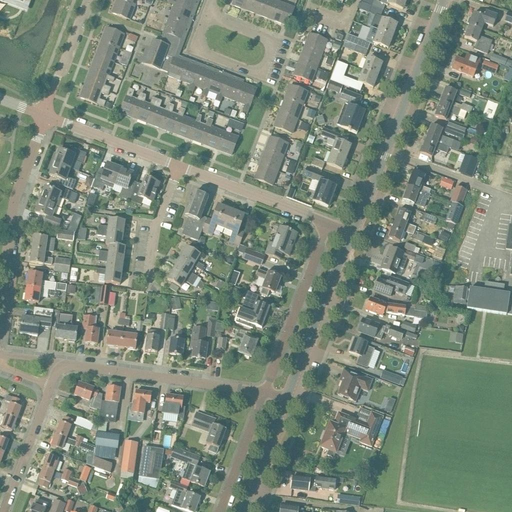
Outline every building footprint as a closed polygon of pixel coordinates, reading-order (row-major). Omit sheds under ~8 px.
[(0,0),(27,11),(30,0),(0,0)] [(194,15),(199,0),(198,0),(175,0),(173,7),(194,15)] [(246,11),(250,0),(234,0),(232,6),(240,8),(241,7),(247,9),(246,11)] [(250,0),(246,11),(253,14),(255,12),(260,14),(260,16),(265,0),(250,0)] [(273,21),(274,21),(280,3),(271,0),(265,0),(260,16),(267,19),(268,17),(274,19),(273,21)] [(367,0),(366,4),(371,6),(371,7),(382,11),(385,6),(387,7),(388,4),(403,10),(406,0),(381,0),(380,3),(374,1),(372,0),(367,0)] [(135,6),(120,1),(117,6),(115,6),(112,13),(112,14),(130,20),(135,6)] [(294,8),(280,3),(274,21),(281,24),(282,22),(288,24),(287,26),(294,8)] [(168,21),(189,29),(194,15),(173,7),(168,21)] [(371,7),(369,13),(375,15),(373,22),(370,29),(371,29),(377,31),(392,37),(397,25),(388,22),(382,19),(383,18),(380,17),(382,11),(371,7)] [(469,26),(481,31),(483,24),(493,28),(497,16),(485,12),(483,17),(473,13),(469,26)] [(162,36),(183,44),(189,29),(168,21),(163,33),(164,33),(162,36)] [(474,50),(483,53),(487,55),(492,42),(479,37),(481,31),(469,26),(464,38),(476,43),(474,50)] [(105,38),(103,43),(118,49),(124,35),(106,28),(106,29),(103,36),(105,38)] [(370,29),(365,42),(369,44),(370,43),(388,49),(392,37),(377,31),(370,29)] [(306,49),(322,54),(327,41),(309,34),(306,42),(308,43),(306,49)] [(162,36),(160,44),(153,41),(144,64),(163,72),(171,50),(179,53),(183,44),(162,36)] [(334,42),(332,48),(339,50),(341,44),(334,42)] [(98,49),(96,56),(113,63),(118,49),(103,43),(101,49),(98,49)] [(367,50),(356,46),(354,52),(365,56),(367,50)] [(303,57),(301,62),(317,68),(322,54),(306,49),(304,48),(301,56),(303,57)] [(178,56),(179,53),(171,50),(163,72),(168,74),(167,76),(181,81),(189,61),(178,56)] [(492,55),(490,61),(501,65),(503,59),(492,55)] [(93,71),(108,77),(113,63),(96,56),(93,64),(95,65),(93,71)] [(328,58),(325,64),(332,67),(335,61),(328,58)] [(362,71),(377,77),(382,64),(367,59),(362,71)] [(452,70),(461,74),(473,79),(480,61),(474,59),(472,65),(456,59),(452,70)] [(181,81),(190,85),(187,91),(193,93),(195,87),(203,66),(189,61),(181,81)] [(480,70),(491,74),(495,65),(484,61),(480,70)] [(298,71),(295,76),(293,75),(293,76),(311,83),(317,68),(301,62),(301,63),(299,62),(296,69),(298,71)] [(216,71),(203,66),(195,87),(203,90),(201,96),(207,98),(209,92),(208,92),(216,71)] [(88,77),(85,84),(109,93),(110,89),(104,86),(106,81),(113,82),(114,79),(108,77),(93,71),(91,77),(88,77)] [(230,76),(216,71),(208,92),(209,92),(217,95),(215,101),(220,103),(222,97),(230,76)] [(377,77),(362,71),(358,83),(373,89),(377,77)] [(321,72),(318,80),(325,83),(328,75),(321,72)] [(244,81),(230,76),(222,97),(236,102),(242,84),(244,81)] [(352,89),(355,83),(344,79),(341,85),(352,89)] [(327,89),(339,94),(342,87),(330,82),(327,89)] [(109,93),(85,84),(87,85),(85,91),(83,91),(80,98),(79,98),(97,105),(101,94),(108,96),(109,93)] [(242,84),(236,102),(250,107),(256,90),(256,89),(255,91),(249,89),(250,87),(242,84)] [(286,100),(302,106),(307,93),(289,86),(287,94),(288,95),(286,100)] [(445,88),(440,102),(461,110),(474,116),(475,112),(471,111),(473,108),(462,104),(462,106),(453,103),(457,93),(445,88)] [(460,95),(469,99),(472,93),(462,90),(460,95)] [(336,127),(348,131),(350,132),(350,131),(356,133),(364,112),(356,109),(361,97),(344,91),(340,99),(350,103),(349,106),(344,105),(336,127)] [(141,101),(135,117),(141,119),(140,121),(148,124),(155,106),(157,100),(152,99),(150,105),(144,102),(145,96),(143,95),(141,101)] [(135,117),(141,101),(127,96),(120,114),(128,116),(129,114),(135,117)] [(321,98),(316,96),(313,102),(319,105),(321,98)] [(302,106),(286,100),(284,100),(281,107),(283,108),(281,114),(297,120),(302,106)] [(458,117),(461,110),(440,102),(434,117),(450,123),(450,122),(452,115),(458,117)] [(155,106),(148,124),(155,127),(157,125),(163,127),(169,112),(155,106)] [(316,113),(309,110),(307,117),(314,120),(316,113)] [(169,112),(163,127),(168,129),(168,132),(176,135),(183,117),(169,112)] [(291,134),(297,120),(281,114),(279,113),(276,121),(278,122),(276,128),(274,127),(291,134)] [(322,116),(316,118),(319,126),(325,124),(322,116)] [(183,117),(176,135),(183,137),(185,135),(191,137),(196,122),(183,117)] [(480,119),(477,127),(487,131),(490,123),(480,119)] [(196,122),(191,137),(196,139),(196,142),(204,145),(210,127),(196,122)] [(464,133),(466,129),(450,122),(450,123),(448,127),(464,133)] [(301,123),(298,130),(306,133),(309,126),(304,124),(301,123)] [(431,125),(426,139),(446,147),(449,148),(451,149),(458,152),(461,144),(453,141),(440,136),(442,130),(440,129),(431,125)] [(211,148),(212,146),(218,148),(224,133),(210,127),(204,145),(211,148)] [(465,134),(464,133),(448,127),(446,131),(445,133),(463,140),(465,134)] [(351,147),(341,143),(337,141),(339,136),(323,129),(321,136),(329,139),(326,145),(333,147),(331,153),(346,159),(351,147)] [(224,133),(218,148),(224,150),(224,153),(231,156),(238,138),(224,133)] [(283,158),(288,145),(270,138),(267,145),(268,146),(267,152),(283,158)] [(471,138),(469,144),(475,146),(478,140),(471,138)] [(446,147),(426,139),(420,154),(431,158),(435,148),(445,152),(446,147)] [(82,164),(83,163),(86,154),(72,149),(70,155),(59,150),(54,164),(69,169),(72,161),(82,164)] [(264,160),(262,166),(278,172),(283,158),(267,152),(265,151),(262,159),(264,160)] [(326,165),(332,167),(342,171),(346,159),(331,153),(326,165)] [(478,161),(471,159),(465,156),(458,173),(471,178),(478,161)] [(313,159),(311,165),(322,170),(324,163),(313,159)] [(69,169),(54,164),(49,176),(60,180),(58,185),(71,190),(75,181),(66,178),(69,169)] [(113,185),(119,169),(107,164),(102,177),(96,175),(92,188),(101,191),(105,182),(113,185)] [(262,166),(260,165),(257,173),(259,174),(256,180),(254,179),(272,186),(278,172),(262,166)] [(133,174),(119,169),(113,185),(122,188),(118,197),(129,202),(134,189),(128,186),(133,174)] [(320,183),(313,201),(328,207),(332,197),(330,197),(333,188),(335,189),(335,188),(326,184),(328,178),(307,169),(304,177),(320,183)] [(408,186),(428,194),(430,190),(423,188),(424,184),(422,184),(424,177),(413,172),(408,186)] [(87,177),(81,194),(87,196),(90,188),(93,179),(87,177)] [(140,191),(134,189),(129,202),(141,206),(143,199),(152,203),(159,184),(145,178),(140,191)] [(442,179),(439,186),(450,191),(453,183),(442,179)] [(408,186),(402,201),(412,204),(414,205),(423,209),(428,194),(408,186)] [(450,202),(461,206),(466,191),(456,187),(450,202)] [(44,188),(39,201),(55,207),(58,198),(67,201),(71,192),(61,188),(59,193),(44,188)] [(295,191),(290,189),(286,198),(291,200),(295,191)] [(200,238),(202,232),(204,227),(198,224),(208,198),(194,193),(185,216),(188,218),(182,235),(198,241),(200,238)] [(432,197),(429,204),(437,208),(439,200),(432,197)] [(55,207),(39,201),(35,213),(46,218),(44,224),(57,229),(61,219),(52,215),(55,207)] [(108,202),(105,209),(112,212),(115,205),(108,202)] [(452,203),(445,221),(449,223),(455,225),(462,207),(452,203)] [(206,219),(204,227),(202,232),(212,236),(215,226),(223,229),(231,211),(218,206),(212,221),(206,219)] [(427,208),(425,214),(437,219),(439,213),(427,208)] [(399,210),(394,224),(414,231),(416,228),(407,224),(410,214),(399,210)] [(244,216),(231,211),(223,229),(232,233),(228,242),(238,247),(243,234),(238,232),(244,216)] [(425,214),(422,221),(434,226),(437,219),(425,214)] [(98,226),(98,231),(123,234),(125,222),(109,219),(107,227),(98,226)] [(413,236),(414,231),(394,224),(388,238),(400,243),(404,232),(413,236)] [(468,301),(466,309),(467,309),(469,310),(482,312),(484,312),(486,312),(505,315),(511,315),(511,329),(511,336),(511,225),(509,225),(506,250),(511,250),(511,254),(511,259),(510,268),(511,268),(510,274),(509,276),(510,276),(511,276),(511,298),(509,298),(509,295),(507,295),(502,294),(504,286),(485,283),(484,291),(469,289),(469,290),(468,299),(468,301)] [(78,234),(77,241),(85,242),(87,230),(80,228),(78,234)] [(269,243),(265,255),(279,260),(282,254),(289,256),(292,249),(290,248),(295,234),(297,235),(297,234),(279,228),(273,245),(269,243)] [(57,231),(56,240),(72,242),(73,233),(57,231)] [(121,247),(123,234),(98,231),(97,236),(106,238),(105,245),(109,246),(121,247)] [(442,232),(438,239),(446,243),(449,236),(442,232)] [(417,234),(415,240),(422,243),(425,238),(417,234)] [(46,238),(44,238),(34,237),(32,250),(45,252),(53,253),(54,246),(53,246),(54,240),(46,239),(46,238)] [(403,249),(413,253),(416,247),(406,243),(403,249)] [(96,251),(95,256),(123,260),(125,247),(121,247),(109,246),(108,253),(96,251)] [(180,258),(201,271),(203,267),(196,262),(200,255),(195,252),(187,247),(180,258)] [(407,259),(417,263),(419,257),(406,252),(406,254),(390,248),(382,269),(395,274),(397,268),(403,270),(407,259)] [(261,267),(265,257),(247,249),(242,260),(261,267)] [(45,252),(32,250),(30,263),(43,265),(43,264),(51,265),(51,260),(44,259),(45,252)] [(121,273),(123,260),(95,256),(98,257),(97,262),(101,262),(100,270),(96,269),(121,273)] [(180,258),(174,269),(194,282),(197,278),(189,273),(193,266),(201,271),(180,258)] [(69,274),(71,261),(55,259),(53,271),(69,274)] [(443,264),(439,263),(436,262),(431,275),(438,278),(443,264)] [(71,269),(69,282),(77,283),(78,270),(71,269)] [(121,273),(96,269),(96,274),(105,275),(104,283),(120,285),(121,273)] [(181,288),(184,282),(192,286),(194,282),(174,269),(167,280),(172,284),(169,289),(176,293),(179,288),(181,288)] [(279,287),(278,286),(280,278),(268,274),(267,275),(259,272),(257,277),(265,280),(260,295),(267,297),(269,291),(275,294),(275,292),(277,293),(279,287)] [(42,275),(38,274),(29,273),(26,287),(55,291),(56,286),(41,284),(42,275)] [(408,285),(398,281),(389,277),(387,282),(378,279),(373,291),(390,297),(392,292),(404,296),(408,285)] [(219,280),(214,288),(220,291),(225,284),(219,280)] [(94,291),(97,291),(98,287),(87,285),(87,292),(94,294),(94,291)] [(67,292),(66,294),(74,295),(75,287),(68,286),(67,292)] [(228,286),(225,294),(236,298),(239,291),(228,286)] [(55,291),(26,287),(24,301),(38,303),(39,298),(47,299),(48,296),(59,297),(60,292),(55,292),(55,291)] [(102,288),(100,306),(107,306),(109,289),(102,288)] [(459,288),(458,300),(465,301),(467,289),(459,288)] [(236,323),(252,329),(253,326),(261,329),(269,308),(256,303),(259,296),(246,291),(243,298),(245,299),(236,323)] [(383,313),(413,318),(426,320),(427,313),(414,311),(415,306),(407,305),(407,306),(387,305),(371,299),(366,311),(382,317),(383,313)] [(179,301),(171,303),(172,312),(181,310),(179,301)] [(50,329),(50,328),(52,311),(44,310),(34,309),(34,315),(30,314),(29,318),(22,317),(20,335),(37,337),(38,328),(50,329)] [(52,311),(50,328),(56,329),(55,339),(75,342),(77,330),(71,329),(72,318),(59,316),(60,312),(52,311)] [(169,315),(162,314),(160,330),(166,331),(166,330),(168,319),(169,315)] [(84,343),(97,345),(99,331),(94,330),(96,317),(83,316),(81,330),(86,330),(84,343)] [(169,319),(168,319),(166,330),(167,330),(167,331),(173,332),(175,316),(169,316),(169,319)] [(209,320),(206,337),(213,338),(216,319),(209,318),(209,320)] [(403,333),(395,329),(386,326),(385,328),(363,320),(358,332),(380,340),(383,334),(400,340),(403,333)] [(402,324),(400,329),(414,334),(416,329),(402,324)] [(205,360),(206,350),(207,344),(203,344),(205,330),(193,328),(190,350),(191,350),(191,349),(193,349),(192,358),(205,360)] [(147,330),(146,341),(145,351),(157,353),(160,332),(147,330)] [(108,332),(108,336),(106,346),(121,348),(123,334),(108,332)] [(171,339),(170,345),(169,355),(182,356),(185,333),(178,332),(177,340),(171,339)] [(450,333),(449,343),(461,345),(463,335),(450,333)] [(123,334),(121,348),(135,350),(137,336),(123,334)] [(245,338),(236,334),(234,340),(242,343),(239,353),(251,358),(257,342),(245,337),(245,338)] [(226,338),(219,337),(218,350),(225,351),(226,338)] [(355,340),(350,354),(359,357),(356,365),(367,369),(368,368),(374,351),(374,350),(373,349),(365,346),(366,344),(364,343),(355,340)] [(374,358),(378,360),(381,361),(385,349),(378,347),(374,358)] [(405,347),(403,353),(413,357),(415,351),(405,347)] [(413,360),(401,355),(400,359),(412,364),(412,362),(413,360)] [(337,396),(347,399),(355,402),(360,389),(368,392),(372,381),(343,370),(339,381),(342,382),(337,396)] [(394,385),(401,388),(404,379),(397,377),(394,385)] [(100,412),(101,405),(102,395),(98,394),(98,392),(93,390),(93,389),(79,383),(74,396),(89,401),(91,396),(94,397),(90,408),(100,412)] [(116,416),(119,399),(120,389),(107,387),(104,414),(116,416)] [(135,391),(134,402),(133,413),(144,415),(145,404),(150,404),(151,394),(135,391)] [(6,415),(16,419),(21,408),(19,407),(21,401),(13,398),(6,396),(4,401),(10,404),(6,415)] [(162,415),(169,416),(178,417),(177,419),(183,419),(184,418),(185,408),(181,407),(182,398),(167,396),(165,407),(163,406),(162,415)] [(390,415),(393,406),(386,403),(382,412),(390,415)] [(196,413),(192,422),(191,426),(210,433),(205,446),(209,448),(208,451),(216,454),(225,430),(213,426),(215,420),(196,413)] [(371,449),(383,418),(371,413),(367,424),(338,414),(334,425),(329,424),(320,448),(329,451),(327,456),(333,458),(335,453),(335,454),(343,434),(360,440),(359,444),(371,449)] [(16,419),(6,415),(1,428),(12,432),(16,419)] [(60,422),(56,434),(68,438),(72,426),(71,426),(73,421),(64,417),(62,423),(60,422)] [(73,425),(91,431),(93,423),(77,417),(75,423),(74,423),(73,425)] [(95,458),(96,458),(101,459),(102,453),(114,454),(115,448),(118,449),(119,436),(98,433),(95,458)] [(56,434),(51,446),(61,450),(63,451),(65,444),(75,448),(75,447),(80,449),(82,445),(75,442),(67,439),(68,438),(56,434)] [(0,451),(4,453),(8,441),(0,437),(0,451)] [(77,437),(75,442),(82,445),(82,444),(86,445),(88,441),(77,437)] [(125,442),(120,472),(134,475),(138,444),(125,442)] [(140,477),(160,480),(164,450),(144,447),(140,477)] [(182,479),(195,484),(204,488),(209,473),(196,468),(199,458),(174,448),(171,458),(188,465),(182,479)] [(48,455),(43,467),(55,472),(59,460),(48,455)] [(92,467),(111,475),(112,465),(96,458),(95,458),(94,458),(92,467)] [(50,483),(55,472),(43,467),(39,480),(40,480),(38,486),(47,489),(49,483),(50,483)] [(84,467),(79,480),(86,482),(91,469),(84,467)] [(292,477),(290,490),(307,492),(308,487),(315,488),(333,490),(334,480),(326,479),(326,481),(315,480),(309,479),(302,478),(292,477)] [(67,485),(77,489),(79,496),(87,492),(84,485),(77,488),(79,482),(70,479),(67,485)] [(190,495),(187,494),(185,493),(187,488),(171,482),(169,488),(177,492),(174,500),(172,505),(182,509),(182,510),(184,511),(187,511),(194,511),(200,499),(190,495)] [(48,504),(38,500),(36,506),(33,505),(29,511),(62,511),(66,501),(58,498),(57,502),(55,501),(50,511),(46,510),(48,504)] [(71,511),(74,504),(68,501),(65,511),(66,511),(71,511)]
